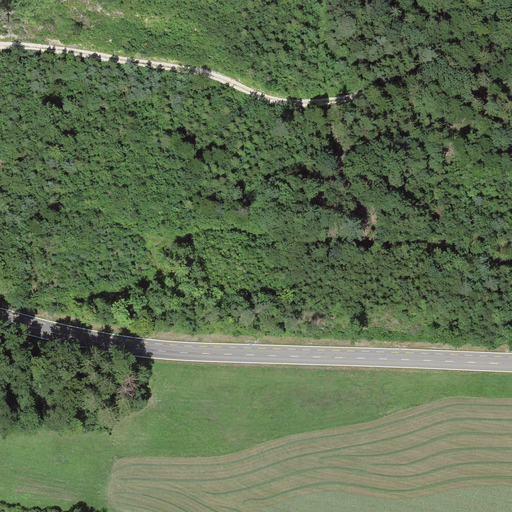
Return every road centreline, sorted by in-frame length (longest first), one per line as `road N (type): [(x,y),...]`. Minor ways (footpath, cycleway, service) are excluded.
road 1 (track): [(0,46),(211,74),(280,103),(311,103),(378,90),(511,0)]
road 2 (secondary): [(511,365),(132,350),(0,319)]
road 3 (track): [(283,32),(344,62),(450,46)]
road 4 (track): [(430,511),(442,388)]
